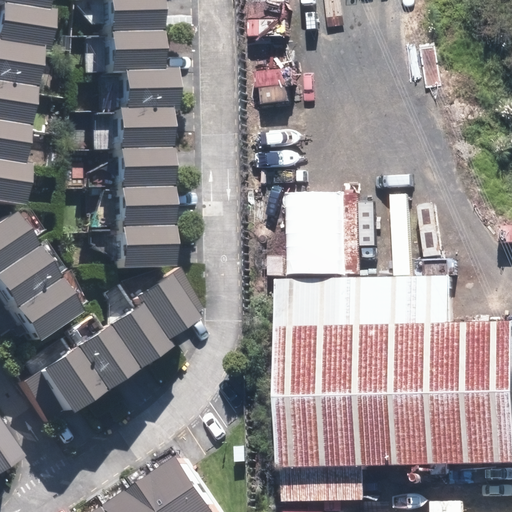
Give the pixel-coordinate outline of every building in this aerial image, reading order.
[(50,6),(5,0),(4,0),(0,32),(0,36),(43,43),(50,44),(55,7),(50,6)] [(161,0),(109,0),(110,28),(162,26),(161,0)] [(162,26),(110,28),(112,68),(123,67),(164,66),(162,26)] [(0,36),(0,76),(37,81),(43,43),(0,36)] [(164,66),(123,67),(125,104),(170,103),(178,102),(177,66),(164,66)] [(37,81),(0,76),(0,114),(32,119),(37,81)] [(125,104),(118,104),(120,145),(172,143),(170,103),(125,104)] [(32,119),(0,114),(0,156),(26,160),(32,119)] [(172,143),(120,145),(121,184),(173,182),(172,143)] [(26,160),(0,156),(0,196),(25,200),(31,160),(26,160)] [(173,182),(121,184),(122,222),(174,221),(173,182)] [(0,266),(39,240),(16,207),(0,218),(0,266)] [(176,261),(174,221),(122,222),(124,263),(176,261)] [(60,271),(39,240),(0,266),(0,277),(17,301),(60,271)] [(198,312),(170,269),(137,291),(142,299),(165,334),(198,312)] [(84,305),(60,271),(17,301),(40,335),(84,305)] [(451,285),(280,289),(284,479),(511,473),(511,327),(452,329),(451,285)] [(142,299),(109,320),(137,363),(170,342),(165,334),(142,299)] [(109,320),(77,341),(105,384),(137,363),(109,320)] [(77,341),(42,364),(70,407),(105,384),(77,341)] [(0,465),(23,450),(0,415),(0,465)] [(202,449),(165,474),(191,511),(228,511),(240,504),(202,449)] [(191,511),(165,474),(148,486),(166,511),(191,511)] [(166,511),(148,486),(120,505),(124,511),(166,511)]
